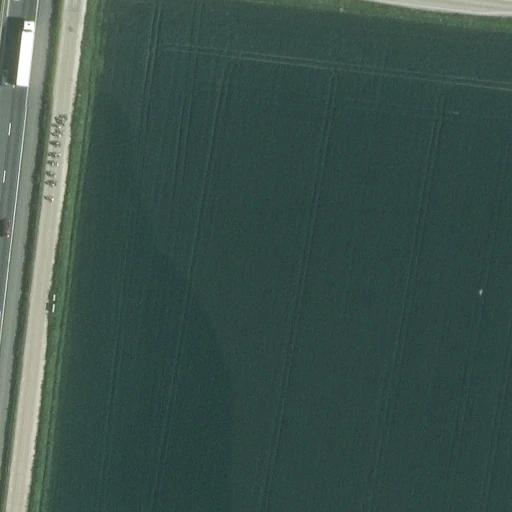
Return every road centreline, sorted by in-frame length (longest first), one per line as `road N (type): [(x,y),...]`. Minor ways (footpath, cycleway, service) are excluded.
road 1 (unclassified): [(34,511),(90,0)]
road 2 (unclassified): [(511,29),(272,0)]
road 3 (motorway): [(0,226),(25,0)]
